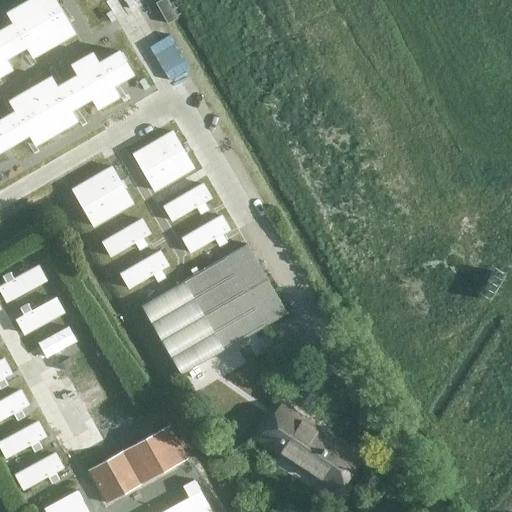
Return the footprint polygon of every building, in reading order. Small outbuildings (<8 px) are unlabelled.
[(0,74),(13,67),(7,57),(26,45),(32,56),(75,31),(70,23),(57,0),(30,0),(8,13),(14,24),(0,31),(0,74)] [(425,336),(485,305),(324,0),(194,0),(401,391),(443,370),(425,336)] [(16,112),(0,121),(0,150),(29,133),(35,144),(78,119),(72,109),(91,97),(97,108),(119,95),(113,85),(134,72),(121,51),(100,63),(94,53),(72,65),(79,76),(59,87),(53,77),(10,101),(16,112)] [(141,306),(181,374),(286,313),(247,244),(141,306)] [(336,489),(337,488),(339,489),(360,457),(325,434),(323,438),(304,425),(307,421),(281,405),(259,438),(281,453),(284,449),(297,458),(295,462),(336,489)] [(88,469),(108,505),(189,461),(169,425),(88,469)] [(89,511),(77,490),(45,507),(47,511),(213,511),(195,479),(184,486),(189,496),(161,511),(89,511)]
